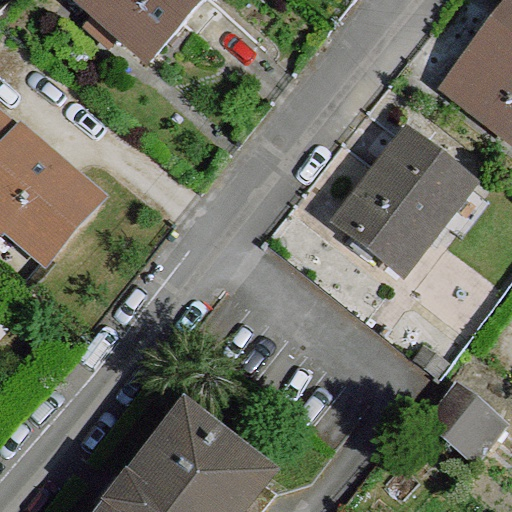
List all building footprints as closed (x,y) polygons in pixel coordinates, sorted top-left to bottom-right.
[(217,0),(79,0),(157,69),(217,0)] [(511,141),(511,4),(446,92),(511,141)] [(103,204),(2,118),(0,119),(0,224),(49,267),(103,204)] [(403,135),(335,221),(398,271),(466,185),(403,135)] [(454,384),(421,425),(474,468),(507,427),(454,384)] [(234,511),(261,477),(171,409),(93,511),(234,511)]
